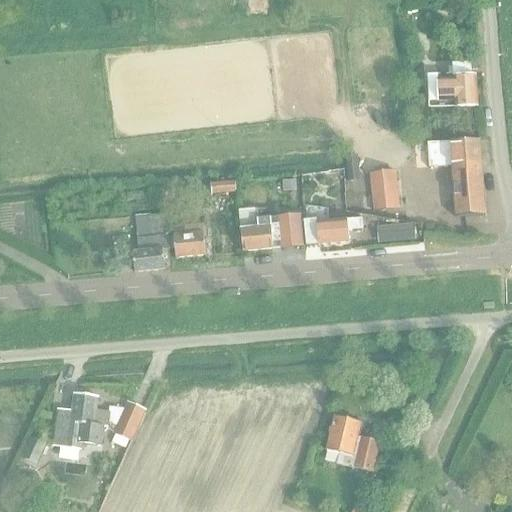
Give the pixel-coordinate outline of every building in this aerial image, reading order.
[(150,55),(167,53),(165,43),(149,45),(150,55)] [(453,73),(426,74),(428,108),(455,106),(455,109),(476,107),(474,77),(472,77),(471,64),(452,65),(453,73)] [(454,219),(483,217),(478,141),(427,144),(429,168),(451,166),(454,219)] [(395,171),(370,174),(374,213),(399,210),(395,171)] [(210,183),(211,195),(236,193),(235,181),(210,183)] [(362,220),(329,223),(328,213),(328,210),(305,206),(306,220),(305,220),(307,245),(349,242),(348,231),(362,230),(362,220)] [(164,215),(151,217),(151,215),(135,217),(138,252),(135,252),(137,274),(165,271),(163,250),(170,249),(169,236),(166,236),(164,215)] [(278,224),(273,224),(273,217),(239,220),(242,252),(276,249),(275,241),(279,241),(280,249),(303,247),(301,215),(277,217),(278,224)] [(174,227),(178,259),(208,256),(205,224),(174,227)] [(415,238),(414,226),(394,228),(390,229),(391,241),(415,238)] [(59,410),(54,447),(80,450),(81,444),(100,447),(104,428),(108,429),(116,434),(126,410),(110,408),(109,414),(98,412),(100,399),(75,395),(72,412),(59,410)] [(116,434),(132,441),(146,411),(129,404),(126,410),(116,434)] [(339,465),(375,473),(382,443),(360,438),(363,424),(335,417),(327,451),(342,455),(339,465)] [(22,458),(38,465),(47,445),(31,438),(22,458)] [(352,511),(363,511),(367,505),(358,501),(352,511)]
